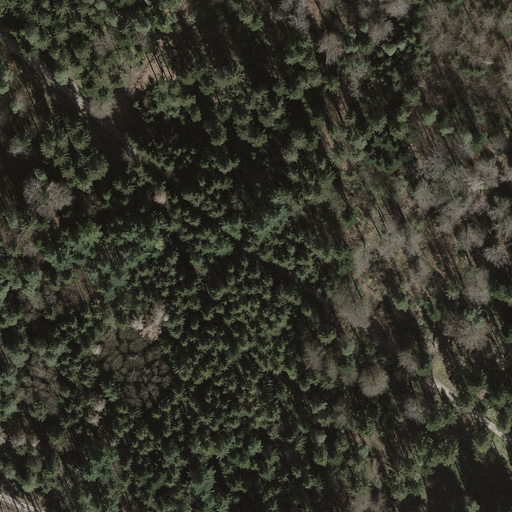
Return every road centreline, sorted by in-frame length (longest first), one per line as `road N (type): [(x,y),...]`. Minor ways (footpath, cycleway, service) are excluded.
road 1 (track): [(436,379),(283,273),(0,35)]
road 2 (track): [(348,511),(436,379)]
